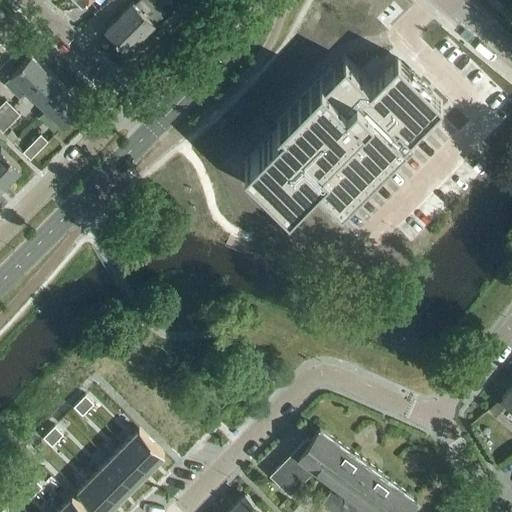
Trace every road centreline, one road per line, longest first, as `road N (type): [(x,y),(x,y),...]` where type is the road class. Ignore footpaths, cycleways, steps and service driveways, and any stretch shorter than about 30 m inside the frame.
road 1 (residential): [(438,416),(415,414),(336,377),(316,378),(179,511)]
road 2 (tertiary): [(0,284),(153,129)]
road 3 (residential): [(128,106),(0,237)]
road 4 (tertiary): [(153,129),(278,0)]
road 5 (residential): [(23,0),(128,106)]
